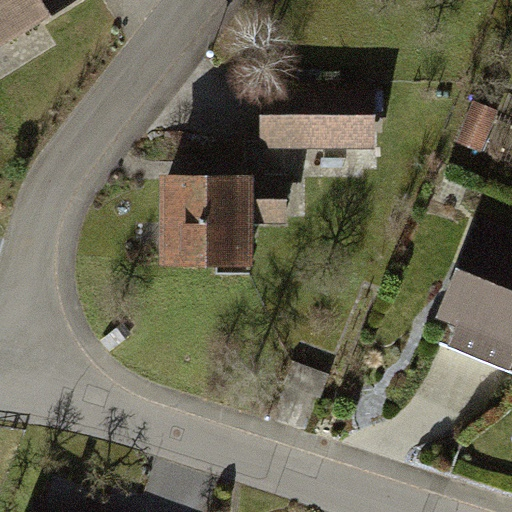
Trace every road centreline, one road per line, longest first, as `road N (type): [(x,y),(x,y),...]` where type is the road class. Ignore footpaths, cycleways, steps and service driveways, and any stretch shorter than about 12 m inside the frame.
road 1 (residential): [(3,393),(32,238),(53,178),(196,0)]
road 2 (residential): [(3,393),(95,406),(416,511)]
